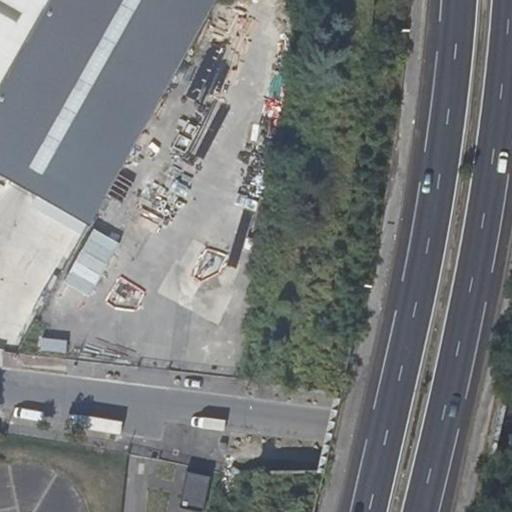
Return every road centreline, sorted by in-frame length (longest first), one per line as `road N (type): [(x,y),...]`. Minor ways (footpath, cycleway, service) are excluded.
road 1 (motorway): [(462,0),(427,259),(373,511)]
road 2 (residential): [(511,429),(331,430),(0,388)]
road 3 (motorway): [(425,511),(473,298),(511,19)]
